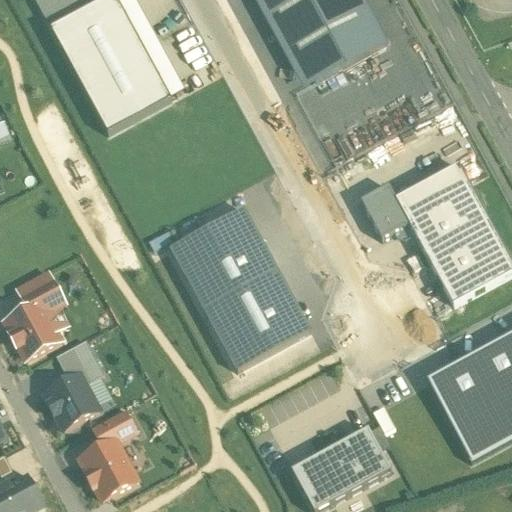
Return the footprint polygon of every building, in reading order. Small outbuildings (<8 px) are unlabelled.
[(96,0),(37,0),(52,26),(97,1),(96,0)] [(98,0),(97,1),(52,26),(111,132),(176,97),(122,0),(98,0)] [(364,0),(261,0),(307,85),(387,43),(364,0)] [(399,197),(416,230),(456,308),(511,279),(511,257),(464,164),(399,197)] [(362,207),(384,247),(416,230),(399,197),(395,189),(362,207)] [(170,250),(237,377),(313,337),(245,210),(170,250)] [(22,295),(31,311),(43,305),(48,312),(66,302),(52,277),(22,295)] [(7,324),(28,364),(65,345),(48,312),(43,305),(31,311),(7,324)] [(59,358),(69,379),(80,373),(86,385),(105,375),(88,343),(59,358)] [(511,344),(425,387),(471,466),(511,445),(511,344)] [(43,392),(65,436),(103,417),(86,385),(80,373),(69,379),(43,392)] [(128,417),(93,435),(101,451),(119,442),(121,446),(138,437),(128,417)] [(369,435),(293,476),(312,511),(326,511),(392,477),(369,435)] [(101,501),(139,482),(121,446),(119,442),(101,451),(81,461),(101,501)]
